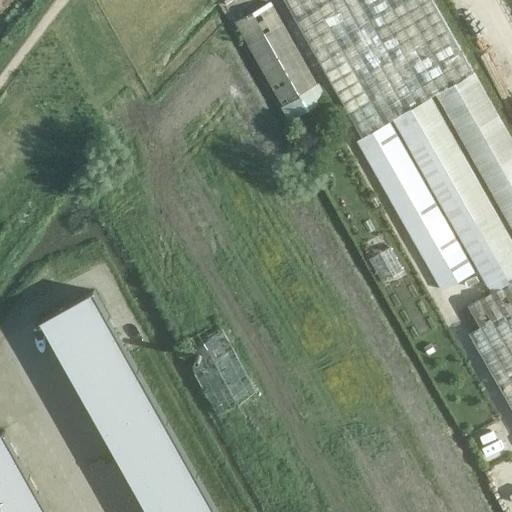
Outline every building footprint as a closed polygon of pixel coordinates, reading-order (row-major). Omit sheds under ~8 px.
[(284,0),(362,136),(362,137),(391,121),(390,120),(394,117),(395,119),(433,97),(438,94),(474,73),(432,0),(284,0)] [(272,3),(235,23),(284,109),(320,89),(272,3)] [(224,36),(200,50),(299,228),(324,214),(224,36)] [(511,140),(474,73),(438,94),(511,224),(511,140)] [(395,119),(492,291),(511,279),(511,237),(433,97),(395,119)] [(210,117),(158,147),(265,339),(295,391),(321,376),(292,324),(318,309),(210,117)] [(488,294),(391,121),(362,137),(357,139),(456,312),(469,304),(488,294)] [(96,181),(128,163),(121,150),(89,168),(96,181)] [(321,511),(128,168),(94,188),(275,511),(321,511)] [(511,279),(488,294),(469,304),(481,325),(470,331),(511,405),(511,279)] [(63,307),(41,319),(149,511),(218,511),(94,290),(63,307)] [(0,511),(50,511),(19,457),(4,430),(0,432),(0,511)]
